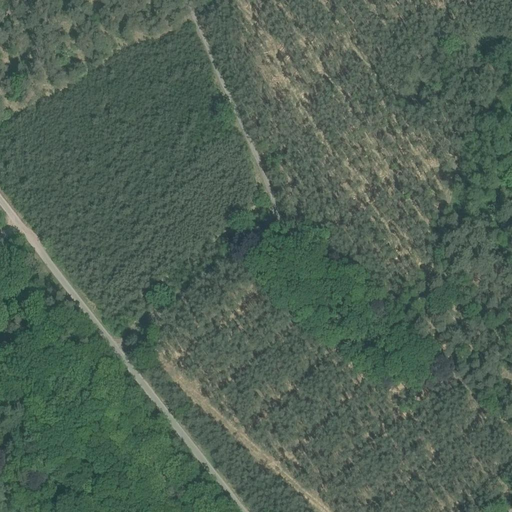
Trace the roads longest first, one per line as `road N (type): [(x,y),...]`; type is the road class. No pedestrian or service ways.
road 1 (track): [(182,0),(276,209),(114,344),(0,454)]
road 2 (unclassified): [(243,511),(0,197)]
road 3 (track): [(276,209),(511,428)]
road 4 (track): [(208,0),(0,121)]
